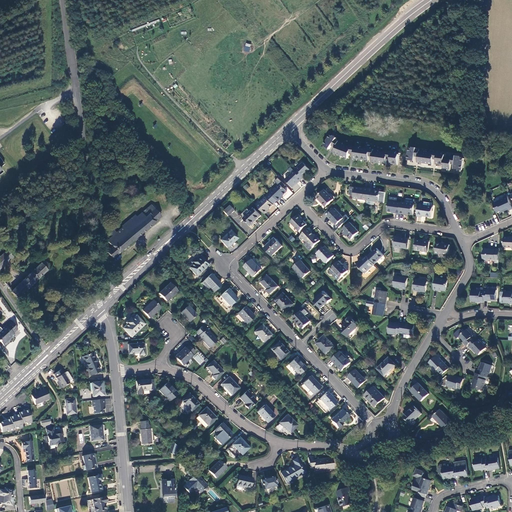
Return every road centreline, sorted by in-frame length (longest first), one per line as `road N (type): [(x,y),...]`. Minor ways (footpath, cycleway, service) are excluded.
road 1 (unclassified): [(109,296),(62,0)]
road 2 (residential): [(458,233),(390,223),(351,251),(298,199)]
road 3 (residential): [(458,233),(441,197),(422,183),(326,170)]
road 4 (secondary): [(109,296),(219,193)]
road 5 (secondary): [(219,193),(109,296)]
road 6 (residential): [(279,443),(189,378),(157,367)]
road 7 (residential): [(115,372),(127,511)]
